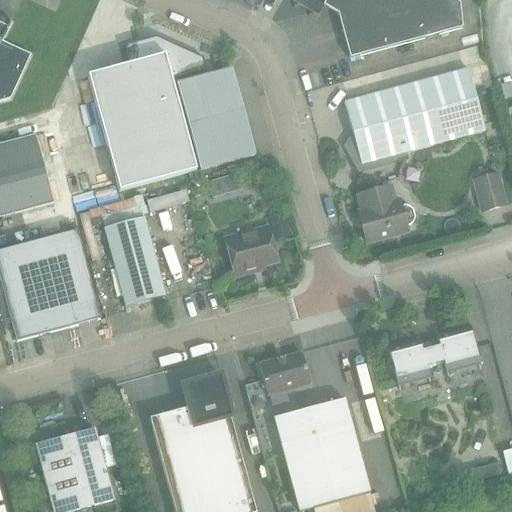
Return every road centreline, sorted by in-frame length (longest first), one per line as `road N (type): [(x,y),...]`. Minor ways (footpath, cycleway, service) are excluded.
road 1 (unclassified): [(334,297),(267,58),(249,39),(163,0)]
road 2 (unclassified): [(0,389),(334,297)]
road 3 (unclassified): [(334,297),(511,251)]
